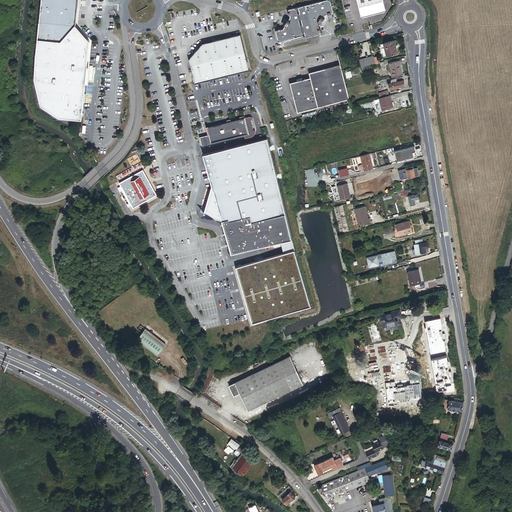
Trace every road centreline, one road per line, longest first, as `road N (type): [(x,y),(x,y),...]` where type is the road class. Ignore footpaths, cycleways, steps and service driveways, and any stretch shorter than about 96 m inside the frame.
road 1 (trunk): [(213,511),(0,207)]
road 2 (secondary): [(419,42),(422,104),(471,387)]
road 3 (trunk): [(211,511),(157,443),(109,404),(0,348)]
road 4 (trunk): [(126,22),(131,115),(118,148),(55,199),(25,200),(0,182)]
road 5 (residential): [(319,511),(229,424),(130,367)]
road 6 (trunk): [(38,377),(85,400),(147,447),(199,511)]
road 7 (trunk): [(38,377),(127,447),(155,488),(157,511)]
road 8 (unclassified): [(471,387),(511,253)]
road 9 (secondary): [(471,387),(438,511)]
